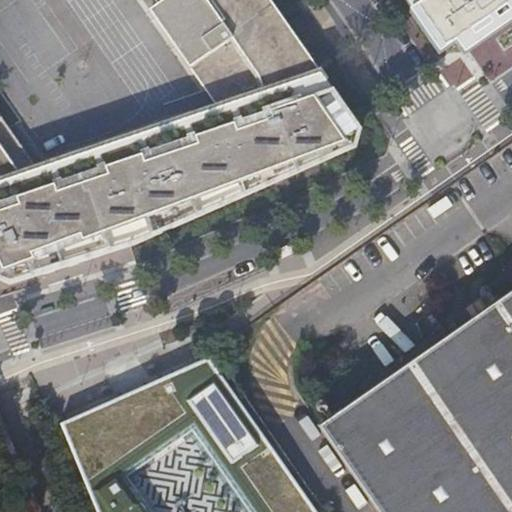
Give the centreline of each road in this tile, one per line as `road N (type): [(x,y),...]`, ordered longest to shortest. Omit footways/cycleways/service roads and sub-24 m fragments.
road 1 (residential): [(0,343),(159,289),(367,195),(444,132)]
road 2 (residential): [(444,132),(351,0)]
